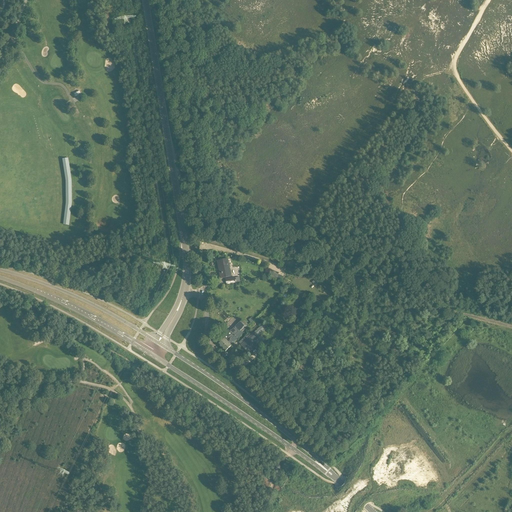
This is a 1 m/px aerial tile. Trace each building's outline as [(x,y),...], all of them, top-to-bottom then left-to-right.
[(68,158),(62,159),(66,181),(66,203),(63,225),(69,225),(72,203),(71,180),(68,158)] [(220,279),(232,276),(229,259),(217,261),(220,279)] [(270,270),(270,276),(276,278),(279,273),(270,270)] [(248,325),(254,320),(252,317),(248,320),(249,321),(246,323),(243,320),(234,328),(234,327),(217,344),(225,352),(235,343),(234,342),(243,334),(242,332),(246,329),(244,327),(248,325)] [(261,326),(253,333),(241,346),(244,348),(243,349),(246,352),(246,351),(248,353),(254,348),(255,348),(257,345),(254,342),(252,344),(251,342),(253,340),(254,341),(257,338),(258,339),(266,331),(261,326)] [(241,345),(241,346),(253,333),(251,331),(239,343),(240,345),(241,345)]
